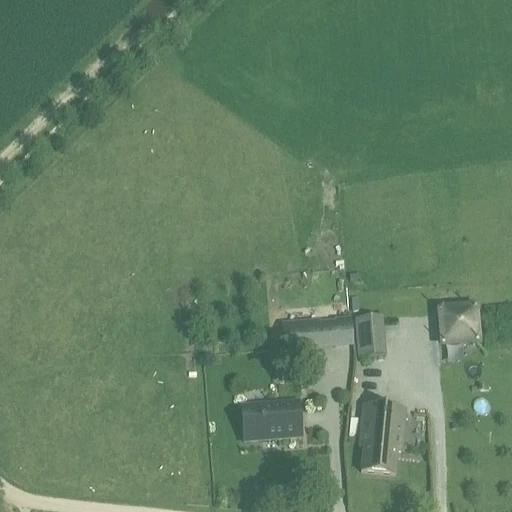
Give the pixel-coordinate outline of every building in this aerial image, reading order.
[(483,168),(470,168),(470,165),(455,166),(457,225),(484,224),(483,168)] [(456,253),(457,294),(483,293),(481,253),(456,253)] [(440,314),(443,347),(476,344),(473,311),(440,314)] [(356,321),(359,360),(382,358),(379,319),(356,321)] [(350,321),(282,326),(284,350),(352,345),(350,321)] [(449,430),(511,432),(511,354),(452,351),(449,430)] [(219,384),(244,383),(243,366),(218,367),(219,384)] [(300,440),(297,404),(241,409),(244,444),(300,440)] [(359,450),(363,450),(361,474),(395,477),(397,453),(402,454),(406,413),(362,409),(359,450)] [(272,449),(271,464),(282,465),(283,449),(272,449)]
